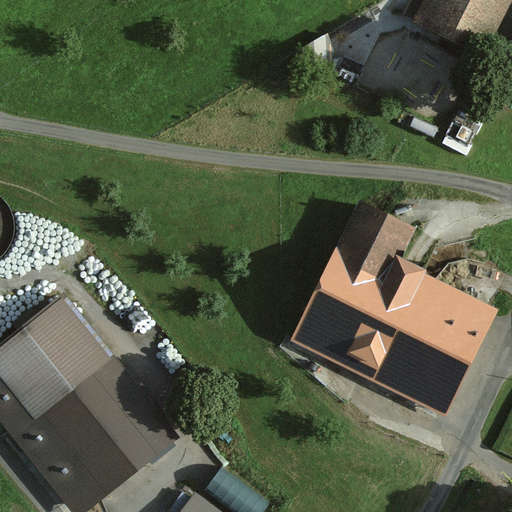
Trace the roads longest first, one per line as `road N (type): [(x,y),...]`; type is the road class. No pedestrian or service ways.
road 1 (residential): [(511,193),(0,123)]
road 2 (residential): [(511,340),(430,511)]
